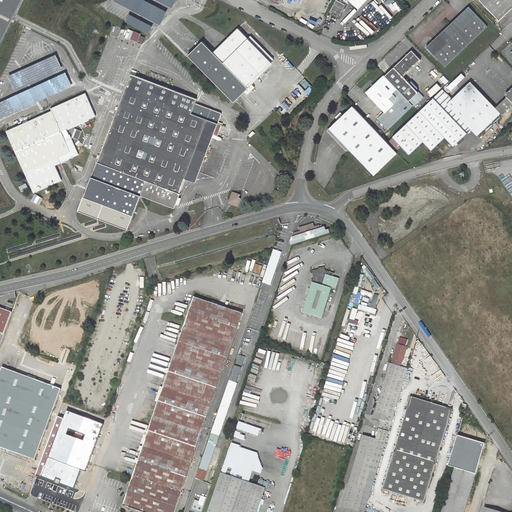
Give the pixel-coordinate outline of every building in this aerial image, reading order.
[(0,0),(0,44),(15,14),(21,0),(0,0)] [(273,0),(288,8),(292,0),(273,0)] [(336,0),(335,0),(330,12),(339,16),(345,5),(336,0)] [(349,0),(359,9),(367,0),(349,0)] [(511,0),(479,0),(499,20),(511,7),(511,0)] [(395,3),(389,10),(395,16),(401,10),(395,3)] [(469,7),(426,47),(445,67),(488,26),(469,7)] [(208,76),(232,100),(243,90),(250,83),(271,62),(238,28),(222,44),(213,53),(202,41),(188,56),(208,76)] [(270,61),(273,58),(249,34),(247,37),(270,61)] [(412,50),(385,76),(409,101),(419,92),(404,76),(421,60),(412,50)] [(197,99),(132,73),(79,210),(128,229),(141,195),(174,208),(176,204),(178,205),(181,198),(179,197),(185,179),(192,181),(215,122),(218,123),(221,115),(221,113),(197,104),(195,103),(197,99)] [(409,101),(385,76),(384,75),(366,92),(384,112),(378,118),(388,129),(413,106),(409,101)] [(443,89),(419,112),(393,137),(410,155),(423,142),(432,151),(445,138),(453,146),(468,133),(467,132),(470,128),(478,135),(501,113),(496,108),(471,81),(452,99),(443,89)] [(243,90),(246,93),(254,86),(250,83),(243,90)] [(433,96),(443,88),(439,83),(429,91),(433,96)] [(496,108),(501,113),(503,115),(511,105),(511,88),(508,92),(507,92),(507,93),(505,95),(506,96),(506,98),(496,108)] [(95,116),(85,92),(51,108),(52,110),(6,131),(34,192),(62,180),(55,165),(53,159),(58,157),(70,151),(61,131),(95,116)] [(398,153),(387,142),(353,106),(330,128),(374,175),(398,153)] [(78,139),(81,131),(76,129),(73,137),(78,139)] [(233,192),(231,197),(232,198),(231,201),(234,203),(234,204),(238,206),(241,199),(238,198),(240,195),(233,192)] [(292,245),(330,233),(329,229),(326,230),(325,227),(321,228),(320,225),(315,226),(314,223),(299,227),(300,231),(294,233),(291,241),(292,245)] [(281,252),(273,249),(262,282),(270,285),(281,252)] [(318,269),(312,270),(313,277),(303,312),(321,318),(331,288),(335,289),(339,278),(335,276),(334,278),(332,277),(333,276),(334,272),(325,269),(324,266),(318,267),(318,269)] [(174,511),(242,313),(194,297),(123,505),(129,511),(130,508),(141,511),(174,511)] [(375,314),(376,309),(359,304),(358,309),(375,314)] [(0,332),(4,334),(13,312),(0,307),(0,332)] [(357,309),(353,308),(348,322),(353,324),(357,309)] [(364,335),(365,328),(356,326),(355,333),(364,335)] [(406,348),(399,345),(397,351),(395,351),(393,358),(402,361),(406,348)] [(236,382),(245,357),(238,355),(229,380),(236,382)] [(387,415),(392,417),(407,369),(390,363),(375,412),(387,415)] [(61,389),(2,367),(0,371),(0,446),(35,459),(61,389)] [(236,383),(229,380),(186,505),(192,508),(201,481),(202,481),(218,433),(219,434),(236,383)] [(436,404),(410,396),(382,489),(399,494),(407,496),(424,501),(452,409),(446,407),(445,411),(435,408),(436,404)] [(334,424),(338,406),(320,401),(311,435),(336,442),(338,434),(337,434),(340,426),(334,424)] [(385,421),(387,415),(375,412),(373,418),(385,421)] [(100,433),(64,419),(42,478),(72,489),(70,492),(77,495),(100,433)] [(358,511),(363,511),(388,431),(379,429),(375,439),(363,436),(342,507),(358,511)] [(230,456),(228,462),(227,467),(240,470),(243,460),(230,456)] [(464,510),(475,474),(455,468),(444,504),(464,510)] [(256,511),(265,488),(221,473),(207,511),(256,511)] [(404,506),(406,499),(398,497),(396,504),(404,506)]
